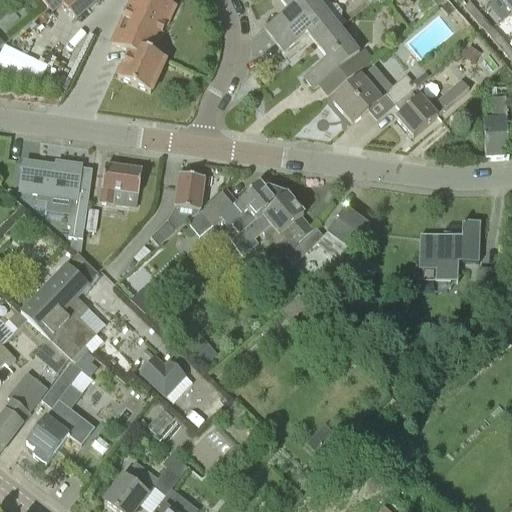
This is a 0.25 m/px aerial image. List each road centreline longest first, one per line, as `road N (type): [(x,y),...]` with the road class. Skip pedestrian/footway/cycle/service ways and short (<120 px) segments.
road 1 (residential): [(511,175),(434,176),(200,144)]
road 2 (residential): [(200,144),(0,119)]
road 3 (residential): [(228,0),(237,47),(200,144)]
